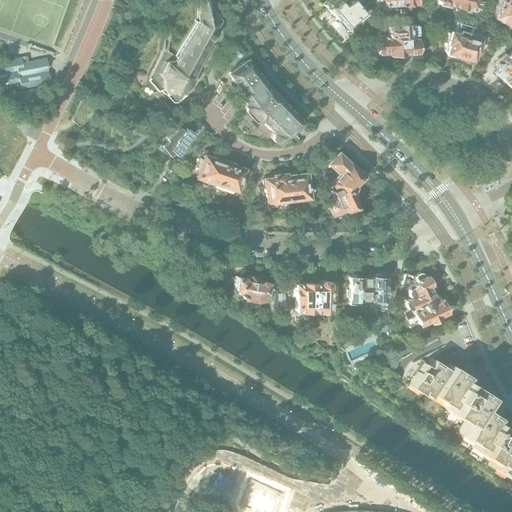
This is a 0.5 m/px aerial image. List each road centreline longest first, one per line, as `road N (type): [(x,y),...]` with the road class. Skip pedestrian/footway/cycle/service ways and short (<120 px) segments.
road 1 (residential): [(37,153),(158,219),(246,243),(361,243),(456,217)]
road 2 (unclassified): [(322,442),(0,257)]
road 3 (residential): [(511,135),(472,92),(427,78),(379,82),(351,106)]
road 4 (residential): [(37,153),(107,0)]
road 5 (secondary): [(456,217),(351,106)]
road 6 (secondary): [(351,106),(318,77),(260,0)]
